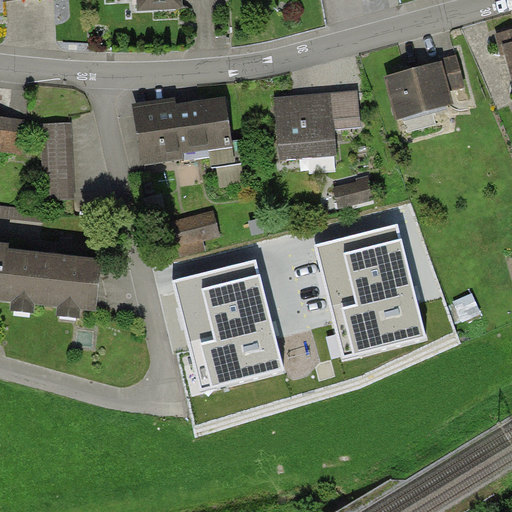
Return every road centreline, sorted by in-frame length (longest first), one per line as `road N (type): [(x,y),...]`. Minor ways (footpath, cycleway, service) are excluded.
road 1 (residential): [(0,367),(144,407),(168,395),(102,75)]
road 2 (residential): [(102,75),(217,72),(280,61),(501,0)]
